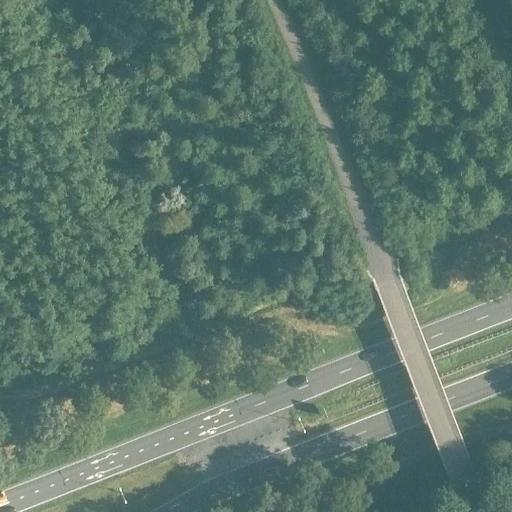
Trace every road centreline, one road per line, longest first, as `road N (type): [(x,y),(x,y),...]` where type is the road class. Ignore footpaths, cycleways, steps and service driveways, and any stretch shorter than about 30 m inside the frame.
road 1 (trunk): [(511,309),(0,505)]
road 2 (trunk): [(170,511),(511,375)]
